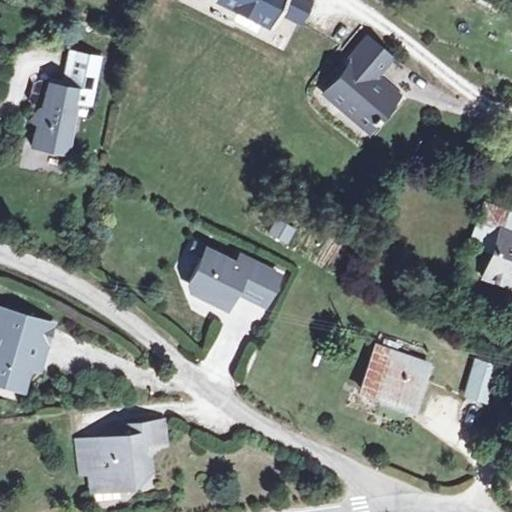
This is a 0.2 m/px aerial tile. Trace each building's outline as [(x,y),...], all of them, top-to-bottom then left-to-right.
[(312,0),(216,0),(276,27),(281,17),(301,26),(312,0)] [(390,58),(364,33),(343,59),(351,65),(326,94),(365,127),(393,95),(372,79),(390,58)] [(71,46),(61,85),(71,87),(70,98),(86,101),(98,54),(71,46)] [(71,87),(61,85),(41,81),(36,104),(25,116),(33,118),(25,144),(64,153),(70,98),(71,87)] [(511,235),(511,210),(506,208),(497,230),(511,235)] [(286,245),(294,229),(276,220),(268,235),(286,245)] [(474,221),(463,249),(487,257),(497,230),(474,221)] [(511,235),(497,230),(487,257),(480,273),(511,284),(511,235)] [(275,273),(237,254),(232,263),(204,250),(198,258),(194,266),(189,277),(189,281),(189,288),(190,292),(195,296),(203,298),(221,307),(230,291),(260,304),(275,273)] [(0,377),(17,383),(26,351),(36,355),(46,321),(0,305),(0,377)] [(426,364),(374,344),(359,386),(409,405),(426,364)] [(493,367),(474,359),(462,393),(482,399),(493,367)] [(116,436),(69,439),(72,474),(84,473),(85,489),(115,487),(122,473),(142,472),(141,444),(158,443),(156,421),(116,424),(116,436)]
